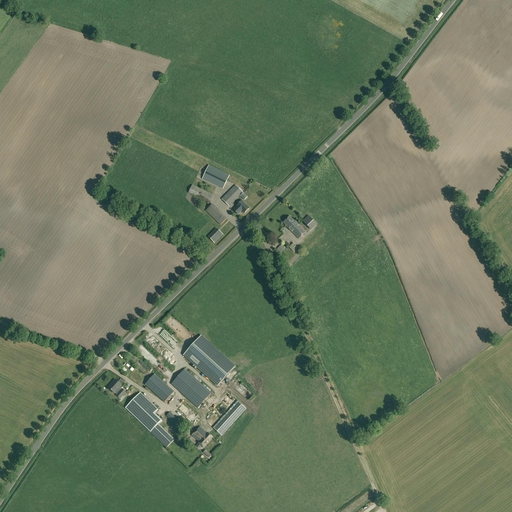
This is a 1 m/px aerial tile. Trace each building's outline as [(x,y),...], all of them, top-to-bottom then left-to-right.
[(223,189),(229,176),(209,166),(202,179),(223,189)] [(211,203),(214,196),(192,185),(189,193),(211,203)] [(236,185),(222,199),(229,207),(243,193),(236,185)] [(242,211),(244,214),(250,208),(242,201),(237,206),(234,210),(238,215),(242,211)] [(220,225),(227,218),(213,204),(206,211),(220,225)] [(299,239),(306,232),(296,222),(290,216),(284,222),(289,228),(299,239)] [(313,218),(307,223),(311,229),(318,223),(313,218)] [(216,242),(223,234),(218,229),(210,237),(216,242)] [(285,241),(290,246),(289,247),(294,252),(299,248),(288,238),(285,241)] [(281,253),(287,248),(283,243),(277,249),(281,253)] [(235,367),(201,336),(184,355),(218,386),(235,367)] [(154,367),(166,376),(170,371),(158,362),(154,367)] [(198,408),(211,393),(185,369),(171,384),(198,408)] [(133,375),(130,374),(129,379),(143,384),(145,379),(133,374),(133,375)] [(165,403),(175,392),(154,374),(145,384),(165,403)] [(121,398),(126,392),(122,389),(121,390),(119,388),(122,385),(115,379),(108,388),(115,393),(117,395),(121,398)] [(140,392),(126,408),(151,432),(162,420),(155,413),(158,409),(140,392)] [(181,404),(194,416),(190,420),(196,425),(203,417),(184,401),(181,404)] [(237,401),(213,427),(222,435),(246,409),(237,401)] [(180,429),(184,425),(170,412),(166,416),(180,429)] [(165,417),(162,420),(151,432),(167,447),(182,432),(165,417)] [(203,448),(213,437),(208,433),(200,426),(192,435),(200,442),(196,446),(200,449),(202,446),(203,448)]
